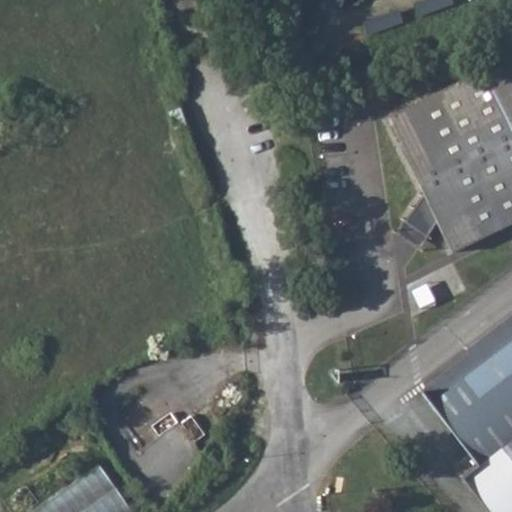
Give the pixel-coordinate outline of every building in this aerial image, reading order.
[(344,9),(345,0),(323,0),(323,7),(344,9)] [(248,42),(241,45),(245,57),(252,54),(248,42)] [(450,256),(511,225),(511,57),(383,122),(422,200),(393,244),(413,258),(435,226),(450,256)] [(168,111),(175,128),(186,124),(180,107),(168,111)] [(511,511),(511,338),(480,363),(472,353),(419,395),(467,454),(451,467),(485,511),(511,511)] [(28,511),(135,511),(105,464),(28,511)]
